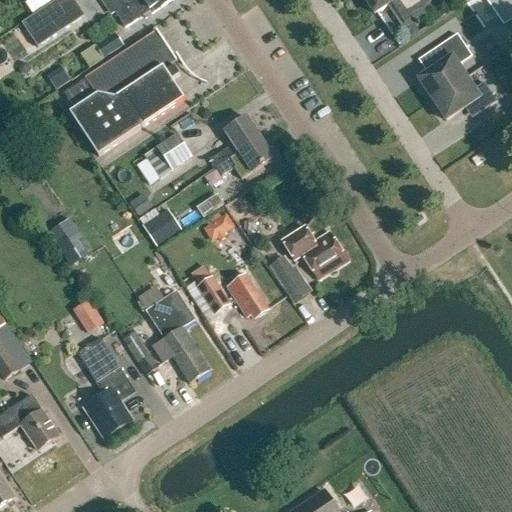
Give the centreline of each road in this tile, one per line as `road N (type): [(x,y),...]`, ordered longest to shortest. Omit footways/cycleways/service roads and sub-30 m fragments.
road 1 (unclassified): [(58,511),(399,277)]
road 2 (unclassified): [(399,277),(214,0)]
road 3 (residential): [(471,229),(317,0)]
